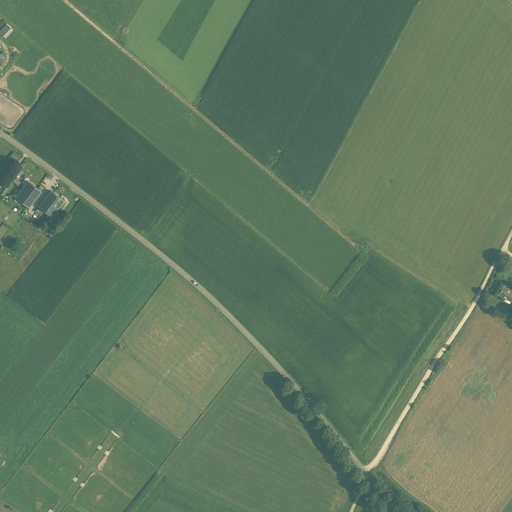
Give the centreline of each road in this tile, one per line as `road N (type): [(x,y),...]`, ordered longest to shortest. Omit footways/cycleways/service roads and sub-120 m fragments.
road 1 (tertiary): [(391,511),(283,369),(210,295),(0,133)]
road 2 (track): [(351,240),(64,0)]
road 3 (track): [(374,463),(511,232)]
